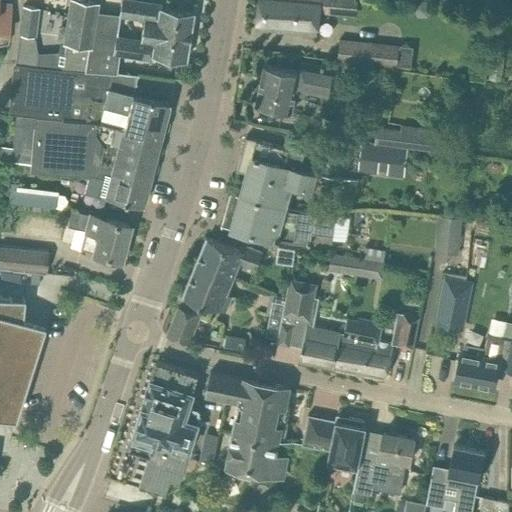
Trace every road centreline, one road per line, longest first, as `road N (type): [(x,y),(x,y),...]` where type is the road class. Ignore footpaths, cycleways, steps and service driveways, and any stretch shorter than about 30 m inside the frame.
road 1 (residential): [(511,418),(186,353),(132,335)]
road 2 (tertiary): [(132,335),(212,107),(229,0)]
road 3 (tertiary): [(60,511),(132,335)]
